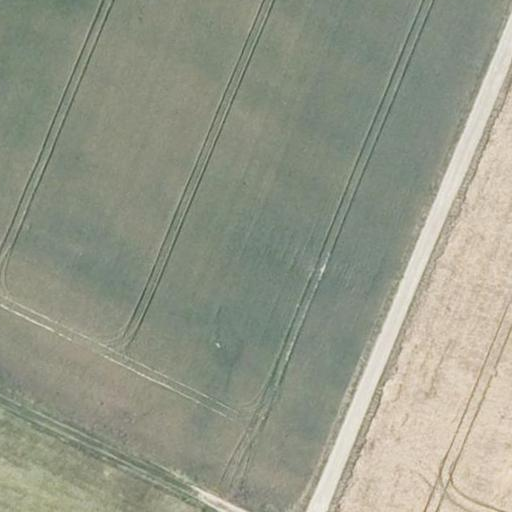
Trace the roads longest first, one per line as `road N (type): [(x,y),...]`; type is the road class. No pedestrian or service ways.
road 1 (track): [(318,511),(511,37)]
road 2 (track): [(0,401),(230,511)]
